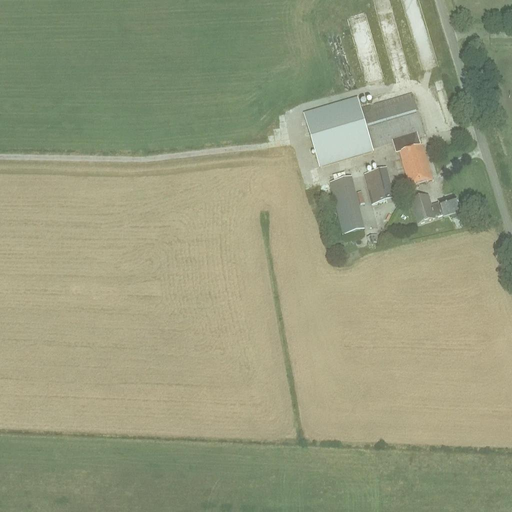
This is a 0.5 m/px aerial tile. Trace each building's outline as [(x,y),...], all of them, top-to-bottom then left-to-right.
[(351,26),(370,21),(384,75),(394,73),(375,0),(368,0),(366,1),(369,13),(357,17),(356,14),(349,16),(351,26)] [(391,0),(411,73),(423,70),(404,0),(391,0)] [(367,46),(367,37),(358,37),(358,46),(367,46)] [(364,56),(372,83),(380,80),(373,54),(364,56)] [(373,153),(372,150),(393,144),(396,153),(399,152),(410,188),(433,181),(422,145),(420,146),(417,136),(424,134),(412,96),(361,111),(357,99),(304,114),(320,168),(373,153)] [(364,176),(372,206),(387,202),(378,171),(364,176)] [(363,226),(353,174),(331,178),(341,230),(363,226)] [(428,208),(425,198),(411,202),(419,225),(436,220),(435,219),(444,216),(445,217),(459,213),(455,199),(440,204),(441,205),(432,208),(431,207),(428,208)]
